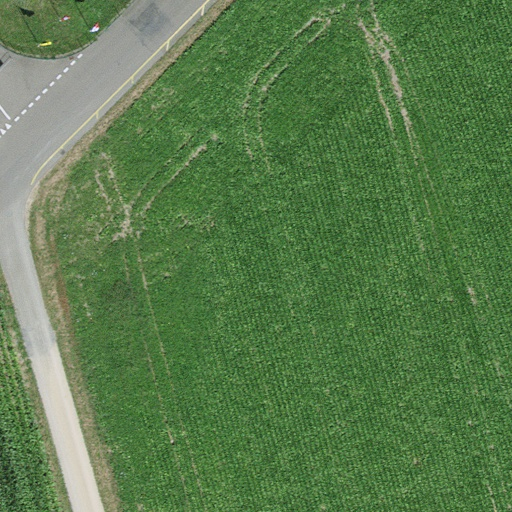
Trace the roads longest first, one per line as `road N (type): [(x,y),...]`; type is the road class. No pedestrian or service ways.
road 1 (track): [(86,511),(0,218)]
road 2 (residential): [(183,0),(33,152)]
